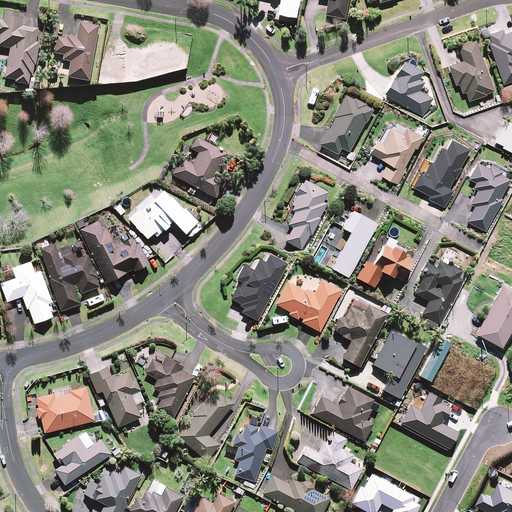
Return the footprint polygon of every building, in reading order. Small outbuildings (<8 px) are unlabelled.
[(281,0),(280,14),(298,17),(300,0),(281,0)] [(349,0),(329,0),(327,14),(346,18),(349,0)] [(22,26),(24,14),(4,10),(3,20),(0,19),(0,46),(10,48),(5,78),(16,80),(15,82),(32,85),(42,30),(22,26)] [(99,26),(80,23),(77,38),(67,36),(67,39),(57,37),(55,53),(65,55),(64,60),(71,61),(68,77),(89,81),(99,26)] [(511,30),(505,33),(504,29),(490,33),(493,41),(490,42),(504,84),(511,81),(511,30)] [(495,92),(477,40),(459,47),(464,61),(450,66),(456,85),(460,84),(463,92),(466,91),(470,101),(495,92)] [(424,72),(406,61),(385,96),(426,120),(435,105),(431,102),(433,98),(420,90),(425,82),(420,79),(424,72)] [(374,108),(348,94),(321,144),(339,154),(343,147),(350,151),(374,108)] [(511,123),(507,121),(496,142),(511,150),(511,123)] [(405,134),(388,125),(384,133),(388,135),(384,142),(379,139),(372,153),(389,162),(382,175),(399,184),(407,169),(405,168),(416,148),(418,149),(424,136),(408,128),(405,134)] [(228,155),(197,138),(191,149),(199,153),(193,165),(183,159),(174,176),(216,198),(224,183),(218,179),(226,166),(223,164),(228,155)] [(471,149),(453,140),(448,149),(443,146),(435,163),(432,162),(426,174),(422,172),(414,187),(431,195),(429,199),(446,207),(454,190),(451,189),(471,149)] [(491,168),(479,162),(470,179),(477,183),(475,187),(478,189),(471,203),(476,205),(468,221),(486,232),(504,199),(501,198),(511,177),(511,174),(493,164),(491,168)] [(329,192),(304,180),(296,195),(298,196),(291,210),(295,212),(289,225),(293,227),(286,242),(303,250),(310,235),(312,236),(327,205),(323,203),(329,192)] [(157,237),(164,230),(165,232),(171,226),(169,225),(173,221),(186,234),(197,223),(165,190),(155,200),(150,195),(137,208),(139,210),(129,220),(148,239),(154,233),(157,237)] [(119,203),(114,207),(121,216),(126,212),(119,203)] [(377,225),(353,212),(343,229),(351,233),(332,269),(349,278),(377,225)] [(104,230),(99,221),(80,231),(108,283),(134,269),(135,271),(149,264),(140,247),(139,248),(130,231),(113,240),(107,228),(104,230)] [(83,249),(81,242),(57,250),(55,244),(41,249),(61,311),(85,303),(81,293),(100,287),(89,254),(77,258),(75,252),(83,249)] [(383,272),(395,279),(396,277),(402,280),(413,259),(404,255),(405,253),(393,246),(392,248),(385,245),(374,265),(366,261),(357,278),(375,288),(383,272)] [(287,264),(270,255),(266,263),(260,260),(254,271),(244,265),(237,280),(240,282),(231,299),(246,307),(243,313),(258,321),(287,264)] [(434,264),(429,262),(421,277),(423,278),(414,294),(429,301),(422,314),(429,317),(426,323),(439,330),(464,281),(458,278),(462,271),(437,258),(434,264)] [(35,274),(31,262),(0,273),(0,280),(8,302),(23,296),(27,309),(29,308),(35,324),(53,317),(48,303),(52,302),(41,272),(35,274)] [(304,319),(302,323),(320,332),(342,291),(321,280),(313,296),(287,282),(275,305),(290,312),(289,316),(300,321),(301,318),(304,319)] [(504,348),(511,331),(511,287),(504,283),(477,335),(504,348)] [(390,309),(383,305),(380,311),(369,305),(365,314),(350,306),(345,316),(343,315),(335,331),(352,340),(342,358),(360,367),(390,309)] [(426,348),(392,330),(374,365),(391,374),(383,390),(400,398),(426,348)] [(184,366),(166,357),(162,365),(152,359),(145,373),(158,379),(153,387),(165,393),(157,409),(174,418),(195,378),(181,371),(184,366)] [(113,377),(109,367),(90,375),(97,393),(103,391),(118,427),(141,417),(131,394),(137,392),(141,403),(144,401),(131,370),(113,377)] [(376,401),(348,386),(337,405),(321,397),(312,414),(364,441),(373,424),(366,420),(376,401)] [(45,433),(95,422),(105,419),(103,409),(92,411),(87,388),(57,395),(57,393),(37,398),(45,433)] [(209,392),(204,388),(196,397),(198,398),(188,410),(195,415),(177,436),(207,460),(220,445),(208,435),(233,405),(212,388),(209,392)] [(437,413),(424,408),(419,421),(432,426),(437,413)] [(277,432),(247,422),(243,435),(236,433),(233,445),(239,447),(235,459),(240,460),(235,475),(255,482),(266,449),(271,450),(277,432)] [(346,439),(332,431),(326,442),(324,441),(318,453),(306,446),(298,461),(351,489),(362,468),(350,461),(353,455),(341,449),(346,439)] [(87,448),(79,436),(54,453),(62,466),(55,470),(65,485),(111,454),(100,439),(87,448)] [(121,511),(141,475),(125,467),(121,474),(114,470),(110,477),(106,475),(101,484),(92,479),(85,493),(105,504),(101,511),(121,511)] [(289,485),(273,476),(263,493),(298,511),(322,511),(330,498),(293,478),(289,485)] [(238,485),(235,492),(243,496),(247,490),(238,485)] [(175,511),(184,497),(165,487),(160,498),(146,491),(142,499),(138,497),(130,511),(132,511),(175,511)] [(229,511),(235,503),(218,494),(213,504),(202,498),(194,511),(191,511),(190,511),(189,511),(229,511)]
